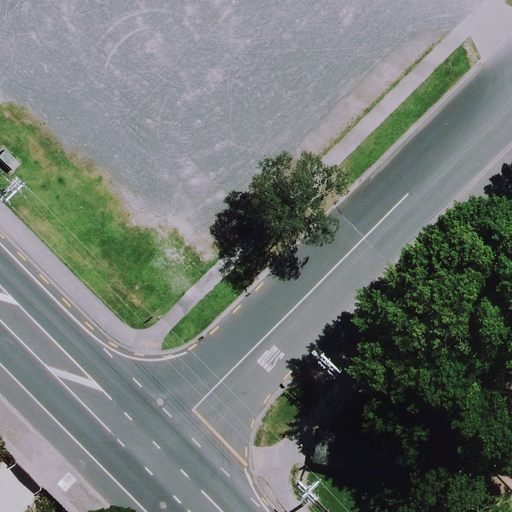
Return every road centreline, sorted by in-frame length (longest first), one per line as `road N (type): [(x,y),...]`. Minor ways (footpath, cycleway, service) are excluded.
road 1 (residential): [(150,453),(511,95)]
road 2 (tertiary): [(150,453),(0,301)]
